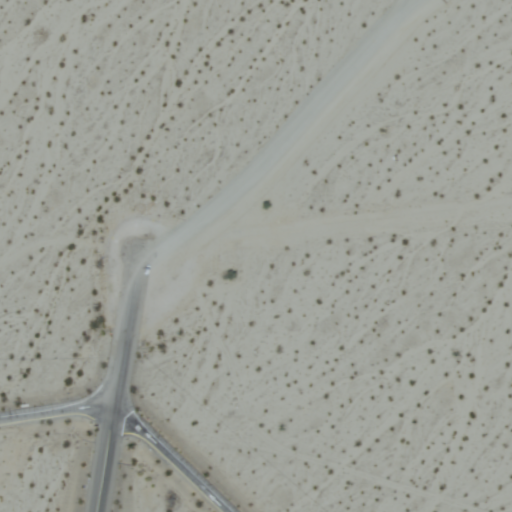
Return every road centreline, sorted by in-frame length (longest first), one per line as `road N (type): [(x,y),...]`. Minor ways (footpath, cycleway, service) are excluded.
road 1 (track): [(138,248),(191,227),(255,171),(371,42),(397,0)]
road 2 (residential): [(111,411),(138,248)]
road 3 (motorway): [(228,511),(140,428),(111,411)]
